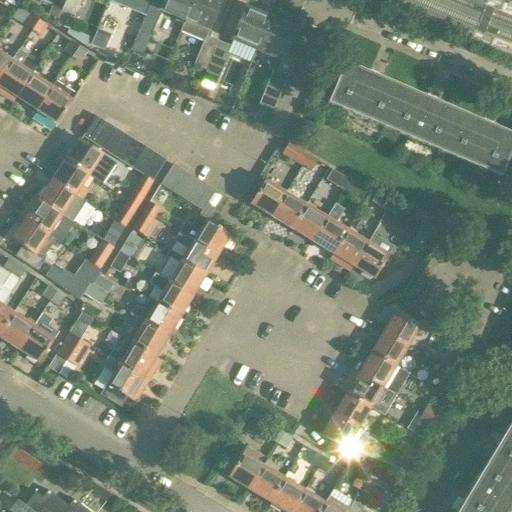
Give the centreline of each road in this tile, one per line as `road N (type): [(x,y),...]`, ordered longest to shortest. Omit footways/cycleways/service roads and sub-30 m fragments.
road 1 (unknown): [(329,25),(279,119),(242,162),(208,156),(94,86)]
road 2 (residential): [(139,470),(268,267)]
road 3 (residential): [(511,91),(289,0)]
road 4 (unknown): [(331,324),(302,392),(217,347)]
road 5 (residential): [(139,470),(12,396)]
